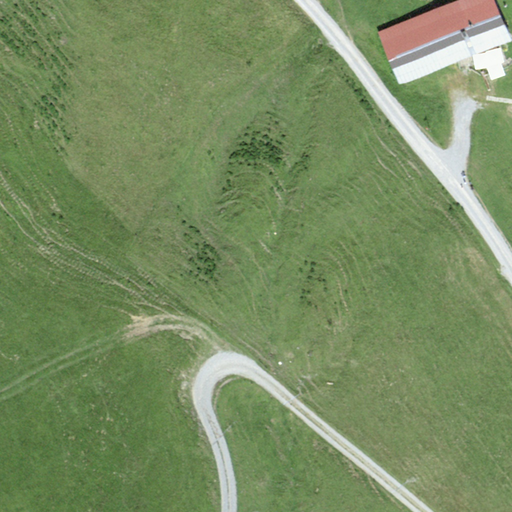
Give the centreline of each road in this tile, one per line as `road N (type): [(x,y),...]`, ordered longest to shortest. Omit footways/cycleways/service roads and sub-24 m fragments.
road 1 (track): [(416,511),(242,369),(216,366),(196,381),(199,410),(223,455),(225,511)]
road 2 (track): [(300,0),(511,275)]
